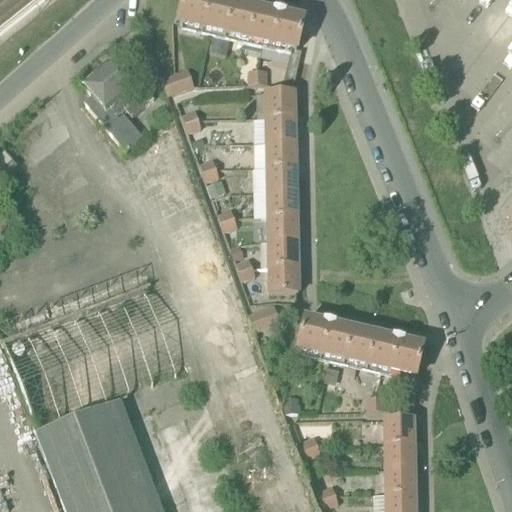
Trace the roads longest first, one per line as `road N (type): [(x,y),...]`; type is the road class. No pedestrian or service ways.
road 1 (residential): [(452,317),(318,0)]
road 2 (residential): [(511,487),(452,317)]
road 3 (unclassified): [(0,99),(112,0)]
